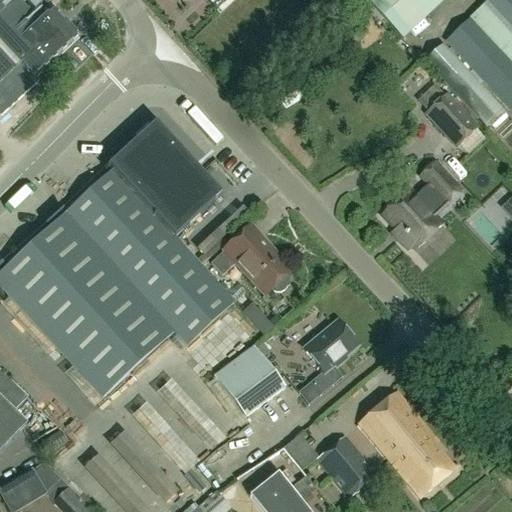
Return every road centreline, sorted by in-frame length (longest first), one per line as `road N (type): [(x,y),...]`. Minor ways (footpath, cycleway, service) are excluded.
road 1 (unclassified): [(511,422),(156,38)]
road 2 (unclassified): [(0,198),(156,38)]
